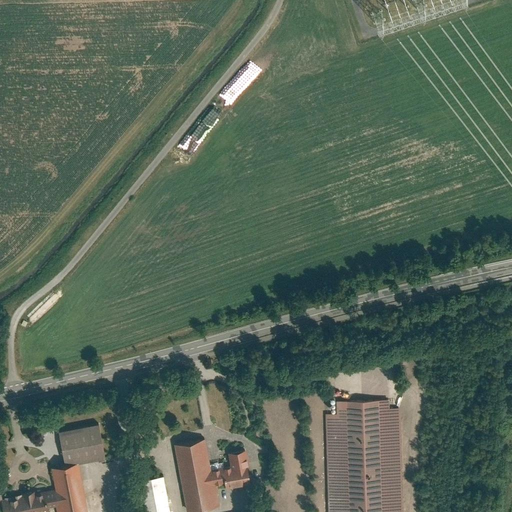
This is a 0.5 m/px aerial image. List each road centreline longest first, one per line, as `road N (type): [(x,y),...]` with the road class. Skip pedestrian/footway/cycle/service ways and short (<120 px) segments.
road 1 (tertiary): [(511,263),(10,394)]
road 2 (unclassified): [(10,394),(14,321),(22,309),(73,265),(279,0)]
